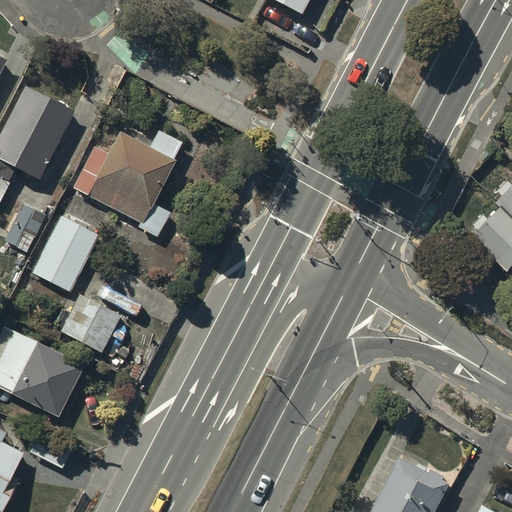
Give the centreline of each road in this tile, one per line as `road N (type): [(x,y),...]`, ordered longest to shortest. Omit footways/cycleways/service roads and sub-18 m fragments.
road 1 (primary): [(226,350),(408,0)]
road 2 (primary): [(496,0),(356,273)]
road 3 (primary): [(141,511),(226,350)]
road 4 (primary): [(463,357),(373,347),(300,379)]
road 5 (residential): [(226,350),(291,284),(330,270),(356,273)]
road 6 (primary): [(300,379),(234,511)]
road 7 (residential): [(356,273),(433,321),(463,357)]
